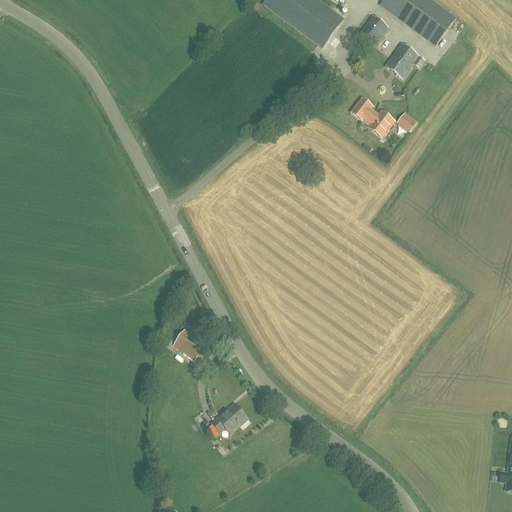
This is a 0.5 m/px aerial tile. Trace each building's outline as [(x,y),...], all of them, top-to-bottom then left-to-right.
[(266,0),(262,5),(323,50),(344,20),(316,0),(266,0)] [(437,5),(429,0),(384,0),(380,7),(416,33),(437,5)] [(456,19),(437,5),(416,33),(435,47),(437,45),(456,19)] [(388,29),(372,17),(359,35),(375,47),(388,29)] [(479,37),(456,19),(437,45),(435,47),(458,64),(479,37)] [(403,81),(414,65),(419,69),(424,62),(401,45),(385,68),(403,81)] [(362,121),(364,119),(371,125),(369,128),(382,139),(394,123),(381,113),(378,116),(371,110),(372,109),(362,100),(352,113),(362,121)] [(416,124),(408,118),(405,115),(397,124),(408,132),(409,133),(416,124)] [(194,362),(206,346),(185,330),(173,346),(194,362)] [(183,357),(180,361),(187,366),(190,362),(183,357)] [(230,435),(247,420),(235,406),(218,421),(218,420),(212,425),(220,434),(225,430),(230,435)] [(508,474),(501,474),(500,483),(507,484),(506,492),(511,493),(511,446),(511,447),(508,474)]
